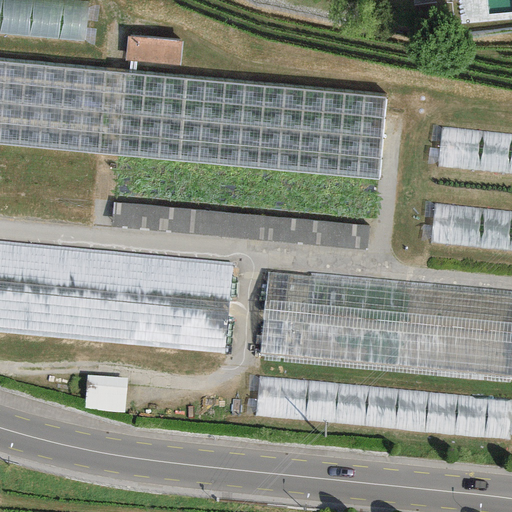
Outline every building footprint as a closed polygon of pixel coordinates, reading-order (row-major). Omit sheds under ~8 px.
[(84,7),(0,0),(0,40),(80,48),(84,7)] [(179,41),(125,35),(123,60),(176,66),(179,41)] [(383,97),(0,61),(0,142),(375,178),(383,97)] [(511,140),(440,134),(437,173),(511,180),(511,140)] [(369,220),(113,197),(111,222),(367,245),(369,220)] [(511,216),(433,208),(429,245),(511,253),(511,216)] [(228,270),(0,248),(0,332),(220,353),(228,270)] [(511,343),(511,301),(280,281),(274,357),(509,378),(511,343)] [(509,401),(263,377),(259,418),(505,441),(509,401)] [(123,383),(84,380),(83,409),(121,411),(123,383)]
